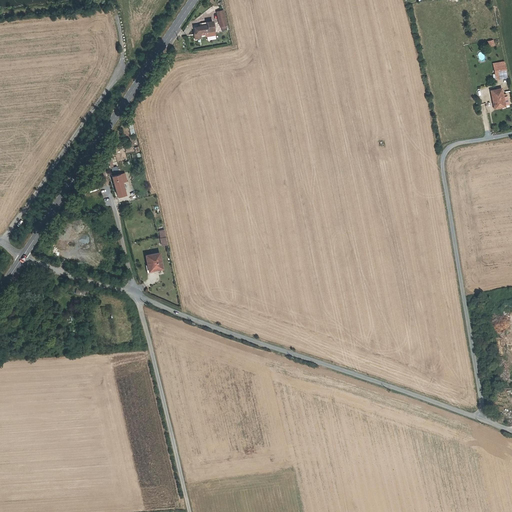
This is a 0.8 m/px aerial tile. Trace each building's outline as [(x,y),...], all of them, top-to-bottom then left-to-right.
[(223,10),(216,12),(220,27),(227,25),(223,10)] [(205,31),(214,30),(212,20),(208,21),(209,25),(195,28),(196,34),(198,33),(198,34),(200,34),(200,33),(202,33),(202,34),(205,33),(205,31)] [(505,61),(493,63),(495,80),(507,78),(505,61)] [(502,94),(492,95),(494,108),(504,106),(502,94)] [(111,168),(118,166),(115,157),(108,159),(111,168)] [(127,196),(122,175),(114,177),(119,198),(127,196)] [(158,231),(162,246),(168,244),(163,229),(158,231)] [(165,270),(161,254),(149,257),(151,267),(149,267),(151,273),(165,270)]
